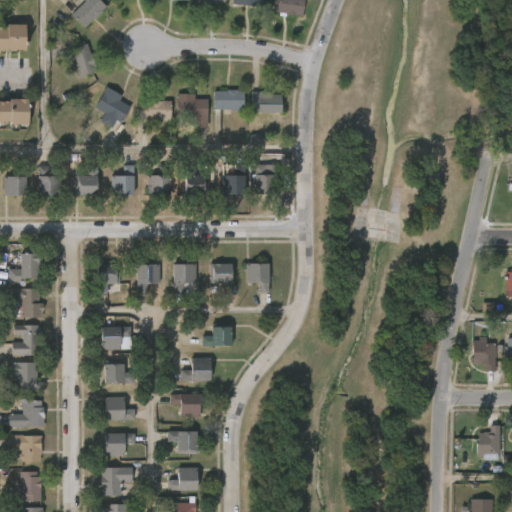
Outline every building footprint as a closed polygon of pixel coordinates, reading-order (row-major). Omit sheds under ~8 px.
[(96,19),(94,21),(93,20),(84,29),(71,15),(84,2),(83,0),(98,0),(106,8),(96,19)] [(305,0),(303,18),(279,15),(280,13),(273,12),(274,0),(305,0)] [(25,23),(25,50),(0,50),(0,26),(7,26),(7,23),(25,23)] [(88,53),(89,55),(90,54),(96,72),(78,78),(69,50),(86,44),(88,53)] [(129,105),(120,122),(115,120),(111,127),(99,121),(104,112),(94,106),(105,86),(121,95),(119,100),(129,105)] [(237,89),(237,90),(243,90),(243,110),(213,108),(213,90),(237,89)] [(270,90),(270,93),(281,93),(281,111),(250,111),(250,91),(270,90)] [(194,93),(194,98),(207,98),(206,127),(194,127),(194,125),(188,125),(189,117),(176,117),(175,93),(194,93)] [(28,99),(28,128),(26,128),(26,125),(12,125),(12,129),(10,129),(10,123),(4,123),(4,127),(0,127),(0,101),(10,101),(10,99),(28,99)] [(170,100),(170,118),(139,117),(139,99),(170,100)] [(259,144),(259,135),(249,136),(249,144),(259,144)] [(111,194),(110,175),(121,175),(122,164),(132,164),(132,194),(111,194)] [(147,194),(146,194),(146,175),(158,174),(158,165),(168,164),(169,194),(147,194)] [(194,164),(194,174),(207,174),(207,194),(185,194),(185,164),(194,164)] [(223,193),(222,193),(221,174),(233,174),(233,164),(244,164),(244,193),(223,193)] [(265,164),(265,173),(275,173),(274,193),(254,193),(254,164),(265,164)] [(3,195),(2,175),(12,175),(12,165),(25,165),(25,195),(3,195)] [(47,165),(47,175),(59,175),(59,194),(37,195),(37,165),(47,165)] [(74,194),(73,194),(73,175),(85,175),(86,165),(96,165),(95,194),(74,194)] [(23,283),(9,283),(9,269),(22,269),(22,254),(40,253),(40,278),(23,278),(23,283)] [(97,293),(96,293),(96,263),(118,263),(118,283),(107,283),(107,293),(97,293)] [(137,293),(136,293),(135,263),(158,263),(159,282),(146,282),(146,293),(137,293)] [(182,293),(172,293),(172,263),(194,263),(193,282),(182,282),(182,293)] [(231,263),(232,292),(220,293),(220,282),(208,282),(208,263),(231,263)] [(268,263),(268,293),(257,293),(257,282),(245,282),(245,263),(268,263)] [(511,297),(502,297),(502,272),(506,272),(506,269),(510,269),(510,264),(511,264),(511,297)] [(40,298),(40,304),(44,304),(43,317),(23,317),(23,300),(11,300),(11,289),(40,289),(40,298)] [(39,334),(39,356),(11,356),(11,342),(22,342),(22,335),(13,335),(13,325),(39,325),(39,334)] [(119,349),(100,349),(100,326),(129,326),(129,336),(119,336),(119,349)] [(231,346),(201,346),(201,336),(211,335),(211,326),(230,326),(231,346)] [(482,337),(482,343),(491,343),(491,371),(480,371),(480,364),(469,364),(468,339),(474,339),(474,337),(482,337)] [(511,338),(511,371),(507,371),(508,364),(500,362),(501,347),(503,347),(503,338),(511,338)] [(209,380),(180,380),(180,370),(190,369),(190,357),(209,357),(209,380)] [(122,360),(122,372),(133,372),(133,383),(102,383),(103,360),(122,360)] [(35,362),(35,381),(42,381),(41,392),(14,391),(14,376),(9,376),(9,362),(35,362)] [(199,394),(199,418),(179,418),(179,405),(168,405),(168,394),(199,394)] [(123,396),(123,409),(133,409),(133,420),(103,420),(103,396),(123,396)] [(35,399),(40,400),(40,407),(42,407),(42,426),(7,427),(6,414),(21,414),(20,401),(35,399)] [(496,426),(495,455),(481,454),(481,457),(473,457),(474,430),(482,430),(482,432),(486,432),(486,426),(496,426)] [(196,431),(196,455),(176,455),(176,442),(166,442),(166,431),(196,431)] [(109,456),(103,456),(103,433),(133,433),(133,444),(124,444),(124,456),(109,456)] [(21,434),(40,435),(39,461),(21,461),(21,459),(19,459),(20,449),(7,450),(7,435),(21,434)] [(120,481),(120,495),(100,495),(99,485),(97,485),(97,474),(99,474),(99,467),(131,467),(131,481),(120,481)] [(196,490),(166,490),(166,479),(177,479),(177,467),(196,467),(196,490)] [(36,471),(36,477),(39,477),(40,501),(23,501),(23,495),(18,495),(18,472),(36,471)] [(488,511),(466,511),(467,498),(489,499),(488,511)] [(125,506),(125,508),(127,508),(127,511),(98,511),(98,503),(118,504),(118,499),(126,500),(125,506)] [(194,511),(167,511),(167,503),(194,503),(194,511)]
